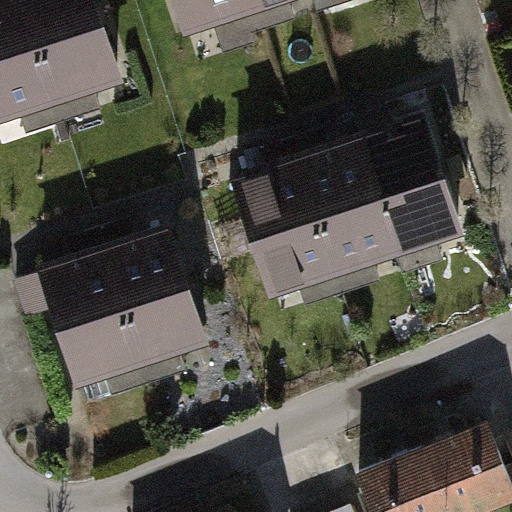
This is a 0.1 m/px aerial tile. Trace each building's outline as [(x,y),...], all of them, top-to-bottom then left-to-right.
[(0,0),(0,121),(4,136),(38,125),(42,140),(79,128),(38,0),(0,0)] [(38,0),(79,128),(113,118),(108,100),(143,89),(114,0),(38,0)] [(254,0),(181,0),(196,42),(228,31),(234,46),(266,35),(254,0)] [(326,0),(254,0),(266,35),(303,22),(299,10),(327,0),(326,0)] [(326,0),(327,0),(331,13),(364,2),(363,0),(326,0)] [(441,122),(376,144),(416,262),(420,275),(453,264),(449,251),(481,240),(441,122)] [(376,144),(310,166),(355,297),(392,284),(388,272),(416,262),(376,144)] [(310,166),(245,188),(285,304),(317,293),(322,308),(355,297),(310,166)] [(147,225),(117,235),(165,387),(199,377),(194,359),(229,348),(190,224),(151,237),(147,225)] [(83,258),(50,268),(91,395),(124,384),(128,399),(165,387),(117,235),(80,246),(83,258)] [(511,475),(487,413),(422,439),(451,511),(469,511),(511,495),(511,475)] [(357,465),(373,511),(451,511),(422,439),(357,465)] [(264,511),(261,503),(239,511),(264,511)] [(360,511),(356,503),(335,511),(360,511)]
